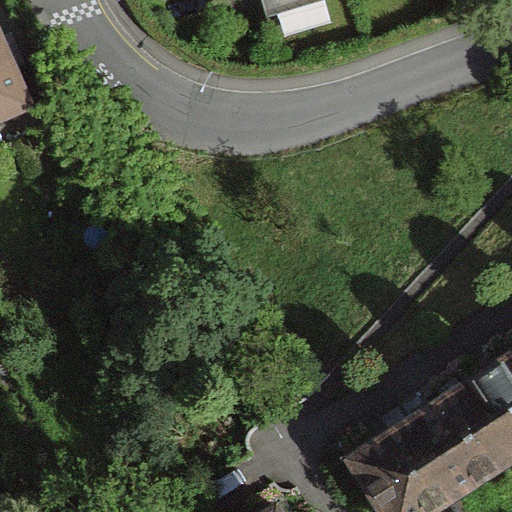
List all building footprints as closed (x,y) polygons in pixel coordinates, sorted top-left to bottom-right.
[(0,57),(0,117),(21,109),(0,57)] [(511,468),(511,360),(462,390),(510,470),(511,468)] [(462,390),(404,425),(451,505),(510,470),(462,390)] [(404,425),(344,461),(374,511),(438,511),(451,505),(404,425)] [(266,511),(255,495),(229,511),(266,511)]
